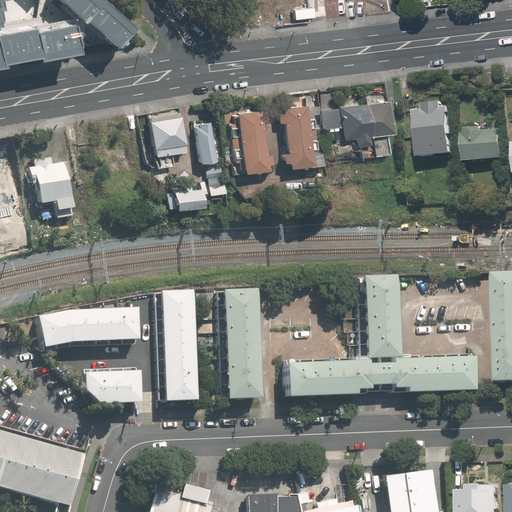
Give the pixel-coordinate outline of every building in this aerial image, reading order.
[(59,0),(76,15),(78,14),(107,40),(123,23),(116,17),(114,19),(100,6),(102,3),(98,0),(59,0)] [(226,0),(227,17),(243,16),(243,25),(262,24),(260,0),(226,0)] [(328,17),(326,0),(304,0),(306,19),(328,17)] [(73,38),(70,17),(30,24),(29,22),(0,26),(0,47),(1,47),(1,51),(22,47),(21,44),(32,42),(33,45),(42,43),(42,46),(62,43),(62,40),(73,38)] [(390,131),(386,99),(336,105),(336,107),(319,109),(321,127),(338,125),(339,137),(351,136),(352,144),(356,144),(357,156),(370,154),(367,134),(390,131)] [(443,109),(443,102),(425,104),(426,111),(416,112),(421,158),(454,154),(448,108),(443,109)] [(301,107),(300,104),(274,107),(275,112),(271,113),(272,122),(276,121),(280,152),(275,152),(276,162),(281,161),(281,167),(304,164),(304,166),(316,165),(313,133),(318,133),(317,123),(312,124),(311,115),(316,114),(315,106),(301,107)] [(255,113),(255,109),(230,112),(231,122),(225,123),(228,161),(234,161),(235,172),(260,169),(259,163),(264,162),(264,151),(258,152),(256,126),(261,126),(260,112),(255,113)] [(175,111),(142,116),(148,155),(180,150),(175,111)] [(196,126),(189,126),(192,161),(208,160),(204,121),(195,122),(196,126)] [(460,131),(464,162),(504,158),(501,131),(481,133),(480,128),(460,131)] [(73,143),(73,146),(78,180),(132,173),(127,135),(73,143)] [(50,165),(49,159),(31,162),(32,168),(25,169),(28,185),(31,184),(35,205),(50,203),(51,212),(53,211),(55,219),(69,217),(60,164),(50,165)] [(202,169),(203,186),(220,184),(218,168),(202,169)] [(0,203),(12,202),(7,172),(0,173),(0,206),(0,207),(0,205),(0,203)] [(194,186),(164,190),(166,210),(197,206),(194,186)] [(65,223),(52,223),(52,232),(66,232),(65,223)] [(498,385),(511,384),(511,274),(494,275),(498,385)] [(279,400),(349,398),(349,393),(361,393),(361,388),(385,387),(385,392),(399,391),(400,396),(471,393),(469,355),(392,358),(389,278),(357,279),(360,360),(278,363),(279,400)] [(216,292),(220,402),(253,401),(250,291),(216,292)] [(189,402),(185,293),(153,294),(157,403),(189,402)] [(60,314),(33,320),(38,352),(66,344),(131,343),(131,312),(60,314)] [(84,369),(84,374),(86,374),(87,390),(101,403),(143,401),(142,370),(137,370),(136,367),(84,369)] [(0,511),(55,511),(72,457),(0,434),(0,511)] [(423,511),(417,483),(354,496),(357,511),(423,511)] [(145,511),(206,511),(209,503),(153,487),(145,511)] [(496,511),(496,501),(495,487),(465,488),(465,493),(456,493),(456,511),(496,511)] [(300,511),(295,496),(243,497),(243,511),(300,511)]
